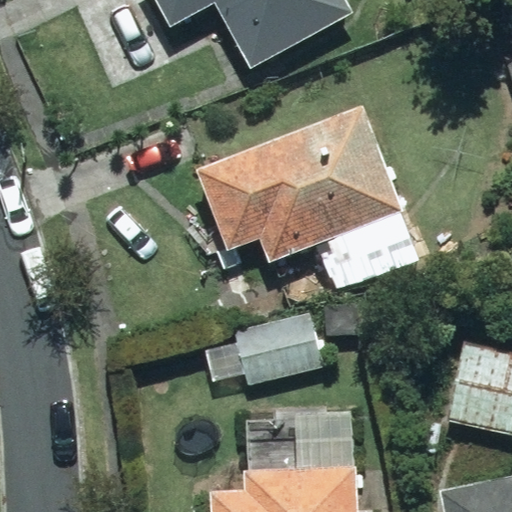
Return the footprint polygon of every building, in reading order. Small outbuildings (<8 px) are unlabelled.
[(173,0),(189,28),(237,3),(270,66),(372,12),(365,0),(173,0)] [(382,101),(214,164),(246,247),(276,236),(285,258),(331,241),(336,253),(361,243),(356,231),(422,206),(382,101)] [(368,286),(327,290),(332,341),(373,337),(368,286)] [(249,326),(260,380),(335,365),(324,311),(249,326)] [(511,348),(477,341),(461,419),(511,428),(511,348)] [(474,425),(419,403),(402,444),(457,467),(474,425)] [(375,511),(373,461),(262,465),(263,485),(228,486),(229,511),(375,511)] [(511,511),(511,473),(456,484),(461,511),(511,511)]
